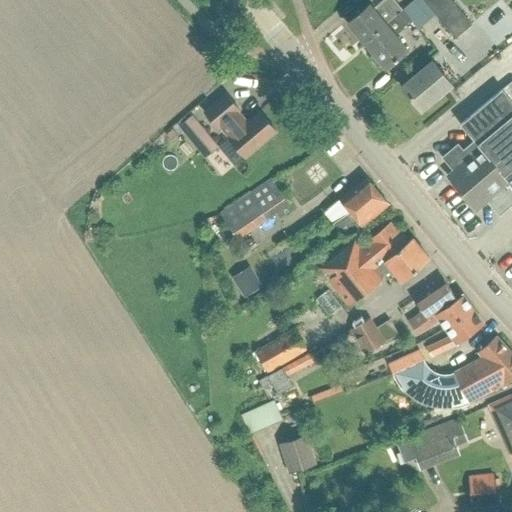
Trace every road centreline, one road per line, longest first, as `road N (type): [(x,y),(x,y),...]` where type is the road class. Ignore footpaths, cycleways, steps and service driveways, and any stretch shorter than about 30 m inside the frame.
road 1 (tertiary): [(511,313),(246,0)]
road 2 (unknown): [(376,155),(511,68)]
